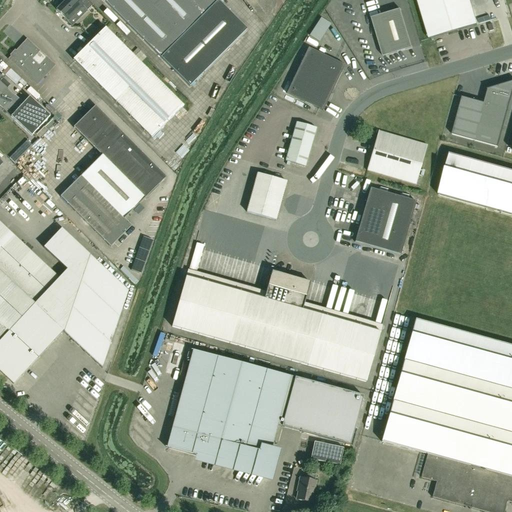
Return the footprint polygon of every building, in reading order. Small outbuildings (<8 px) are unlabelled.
[(88,10),(93,4),(88,0),(66,0),(57,10),(68,21),(83,5),(88,10)] [(103,0),(190,86),(247,29),(217,0),(103,0)] [(477,25),(469,0),(417,0),(429,39),(477,25)] [(400,10),(371,18),(383,57),(412,48),(400,10)] [(339,15),(342,25),(349,23),(346,13),(339,15)] [(322,18),(313,35),(323,40),(332,23),(322,18)] [(184,106),(148,71),(105,28),(73,59),(116,102),(152,138),(174,116),(179,121),(188,112),(183,107),(184,106)] [(36,85),(55,65),(27,39),(16,51),(15,50),(10,55),(11,56),(9,59),(36,85)] [(308,48),(287,94),(323,111),(341,73),(342,71),(339,63),(337,62),(308,48)] [(15,85),(23,77),(6,61),(0,66),(0,67),(5,73),(4,73),(15,85)] [(511,82),(487,90),(488,90),(484,103),(462,97),(452,135),(498,147),(511,95),(511,82)] [(30,97),(23,104),(7,89),(0,96),(0,105),(32,135),(50,115),(30,97)] [(74,127),(102,155),(60,196),(110,246),(131,226),(124,219),(166,177),(95,106),(74,127)] [(305,167),(316,128),(297,123),(285,162),(287,162),(287,165),(289,166),(290,163),(305,167)] [(378,131),(367,171),(368,171),(416,185),(427,146),(379,131),(378,131)] [(511,215),(511,171),(449,154),(438,195),(511,215)] [(286,182),(257,174),(247,213),(276,221),(286,182)] [(416,202),(370,189),(355,242),(401,256),(416,202)] [(0,342),(59,279),(0,223),(0,342)] [(102,368),(128,291),(89,254),(62,229),(44,248),(68,270),(59,279),(0,342),(0,371),(13,384),(62,331),(63,332),(102,368)] [(366,382),(380,333),(336,320),(302,311),(306,297),(310,283),(272,272),(264,300),(185,277),(171,327),(279,358),(366,382)] [(511,346),(415,320),(381,442),(427,455),(420,478),(436,482),(432,498),(484,511),(503,511),(507,501),(511,502),(511,346)] [(362,396),(290,377),(192,351),(166,448),(264,474),(277,425),(349,444),(362,396)] [(310,459),(340,466),(344,448),(314,442),(310,459)] [(315,474),(307,473),(306,479),(300,478),(298,486),(300,487),(297,500),(311,503),(316,481),(315,481),(316,474),(315,473),(315,474)]
